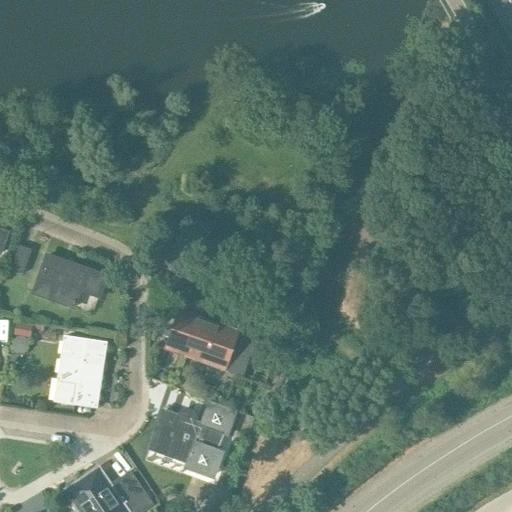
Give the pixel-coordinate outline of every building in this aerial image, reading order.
[(473,221),(465,227),(472,239),(481,234),(473,221)] [(23,274),(31,250),(20,246),(11,270),(23,274)] [(47,256),(33,294),(73,309),(79,291),(98,299),(106,278),(47,256)] [(205,261),(197,272),(227,293),(234,282),(205,261)] [(249,299),(241,322),(260,329),(268,306),(249,299)] [(224,370),(238,333),(179,311),(165,349),(224,370)] [(15,323),(13,334),(29,337),(30,325),(15,323)] [(66,338),(56,402),(96,407),(105,344),(66,338)] [(215,453),(222,433),(227,435),(235,414),(207,404),(199,425),(196,424),(197,420),(196,416),(193,413),(189,410),(185,410),(181,411),(178,413),(176,417),(163,412),(149,449),(189,464),(187,468),(211,477),(219,455),(215,453)] [(143,511),(153,505),(130,471),(109,486),(98,469),(64,492),(77,510),(76,511),(143,511)]
